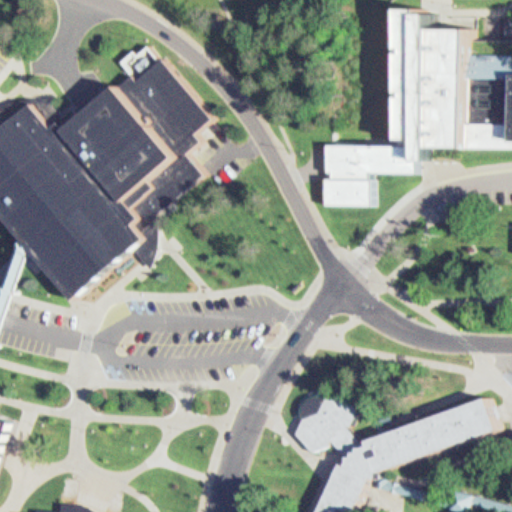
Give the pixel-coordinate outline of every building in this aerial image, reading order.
[(511,50),(473,50),(473,24),(441,23),(441,10),(442,6),(402,5),(399,142),(331,141),(330,169),(330,202),(377,203),(378,170),(424,171),(424,158),(438,158),(438,143),(504,145),(511,145),(511,50)] [(0,203),(28,236),(33,242),(38,247),(44,255),(83,299),(141,249),(148,257),(156,265),(164,253),(165,245),(166,239),(165,231),(165,221),(211,171),(194,150),(226,117),(171,53),(107,102),(100,94),(63,125),(42,99),(14,122),(1,107),(0,107),(0,203)] [(37,246),(0,349),(0,313),(28,236),(33,242),(37,246)] [(335,440),(332,445),(314,451),(300,435),(305,417),(324,412),(331,397),(348,393),(364,408),(356,424),(351,425),(367,444),(376,444),(373,438),(388,433),(497,397),(509,429),(386,471),(379,478),(377,483),(362,511),(319,511),(343,462),(351,464),(352,459),(348,455),(335,440)] [(0,476),(21,421),(0,415),(0,476)] [(377,483),(383,489),(399,493),(459,508),(474,511),(478,511),(480,505),(504,511),(511,511),(511,500),(484,492),(465,488),(462,496),(400,480),(390,477),(386,471),(379,478),(377,483)] [(100,511),(90,505),(62,502),(60,511),(37,508),(36,511),(100,511)]
